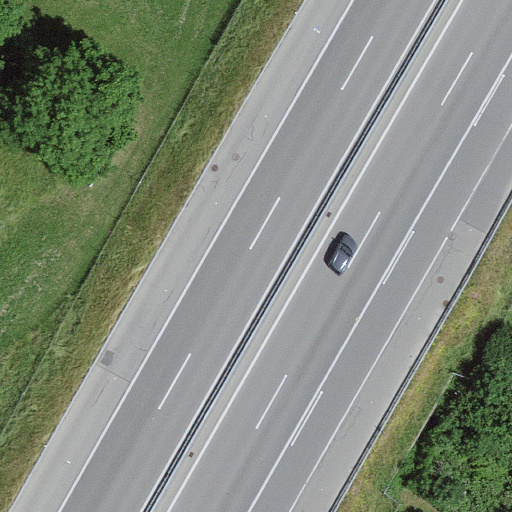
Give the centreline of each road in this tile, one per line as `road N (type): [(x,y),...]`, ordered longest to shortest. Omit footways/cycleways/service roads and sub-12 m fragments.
road 1 (motorway): [(333,0),(36,511)]
road 2 (motorway): [(208,511),(502,0)]
road 3 (motorway): [(392,0),(99,511)]
